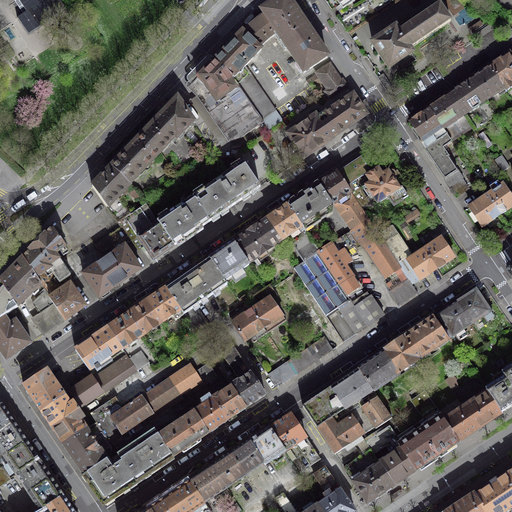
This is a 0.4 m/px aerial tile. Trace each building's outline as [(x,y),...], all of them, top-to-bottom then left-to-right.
[(59,0),(18,0),(27,12),(17,18),(28,35),(66,9),(59,0)] [(282,41),(306,25),(288,0),(278,0),(261,11),(264,15),(257,21),(250,26),(243,33),(259,49),(277,33),(282,41)] [(336,0),(343,9),(356,0),(336,0)] [(399,33),(396,29),(373,44),(381,57),(389,69),(412,53),(409,49),(451,21),(440,5),(399,33)] [(247,25),(248,25),(254,18),(255,17),(254,16),(254,15),(253,14),(252,14),(251,14),(250,14),(249,15),(244,22),(244,23),(244,24),(245,24),(245,25),(247,25)] [(483,25),(480,21),(469,29),(472,33),(483,25)] [(304,73),(327,57),(306,25),(282,41),(304,73)] [(259,49),(243,33),(242,32),(214,61),(233,79),(261,120),(275,111),(245,66),(261,51),(259,49)] [(8,45),(0,50),(7,61),(15,55),(8,45)] [(511,52),(490,67),(506,92),(511,87),(510,84),(511,82),(511,52)] [(187,81),(191,84),(214,61),(210,57),(209,57),(208,57),(207,57),(187,77),(187,78),(187,80),(187,81)] [(233,79),(214,61),(191,84),(190,85),(229,142),(241,138),(263,123),(261,120),(233,79)] [(316,73),(328,90),(342,79),(331,63),(316,73)] [(490,67),(473,78),(487,99),(497,92),(500,96),(506,92),(490,67)] [(473,78),(450,94),(464,115),(471,110),(474,110),(479,107),(480,104),(487,99),(473,78)] [(328,90),(325,92),(329,98),(347,86),(342,79),(328,90)] [(450,94),(429,109),(451,142),(472,128),(464,115),(450,94)] [(304,157),(366,115),(353,96),(318,120),(315,116),(308,120),(308,121),(289,135),(304,157)] [(177,99),(142,135),(160,152),(175,138),(176,139),(193,122),(177,99)] [(416,131),(414,132),(449,187),(452,186),(462,179),(463,178),(458,170),(457,171),(448,156),(449,156),(443,148),(451,142),(429,109),(409,122),(416,131)] [(160,152),(142,135),(112,167),(130,184),(160,153),(160,152)] [(501,155),(494,161),(499,167),(502,172),(509,167),(501,155)] [(355,181),(370,171),(361,157),(337,173),(351,194),(360,208),(369,202),(355,181)] [(499,167),(494,161),(493,160),(486,165),(492,172),(499,167)] [(260,188),(243,163),(193,197),(210,222),(260,188)] [(130,184),(112,167),(92,187),(118,223),(130,214),(118,197),(130,184)] [(371,183),(363,188),(369,196),(372,194),(378,203),(388,196),(394,205),(408,196),(402,186),(399,188),(394,180),(396,178),(395,177),(396,174),(394,171),(391,171),(390,169),(382,175),(378,169),(367,176),(371,183)] [(351,194),(337,173),(319,185),(333,205),(336,203),(351,194)] [(462,179),(452,186),(456,192),(466,185),(462,179)] [(493,192),(486,196),(499,215),(511,206),(511,198),(503,185),(501,186),(497,181),(489,187),(493,192)] [(333,205),(319,185),(287,206),(301,226),(302,226),(303,227),(310,222),(312,225),(326,215),(325,215),(331,211),(329,208),(333,205)] [(354,229),(368,220),(360,208),(351,194),(336,203),(354,229)] [(486,196),(469,207),(482,226),(499,215),(486,196)] [(210,222),(193,197),(157,222),(158,223),(174,246),(210,222)] [(157,222),(146,204),(130,214),(118,223),(124,232),(131,241),(137,237),(158,223),(157,222)] [(287,206),(268,219),(282,241),(287,237),(304,262),(318,252),(302,228),(301,229),(300,227),(301,226),(287,206)] [(417,209),(403,218),(406,223),(420,214),(417,209)] [(282,241),(268,219),(234,242),(248,264),(282,241)] [(337,240),(323,219),(306,231),(303,228),(302,228),(318,252),(337,240)] [(337,240),(318,252),(350,300),(352,303),(366,293),(368,291),(364,284),(360,287),(346,266),(353,261),(349,256),(365,246),(386,278),(401,268),(398,264),(378,235),(368,220),(354,229),(337,240)] [(158,223),(137,237),(144,247),(142,249),(146,255),(148,253),(153,260),(174,246),(158,223)] [(411,254),(392,226),(378,235),(398,264),(411,254)] [(52,227),(23,258),(41,285),(45,290),(46,292),(59,282),(70,275),(55,254),(66,247),(52,227)] [(104,260),(124,246),(131,241),(124,232),(98,251),(104,260)] [(441,238),(424,249),(436,269),(454,257),(441,238)] [(248,264),(234,242),(210,259),(225,281),(248,265),(248,264)] [(104,260),(120,283),(140,269),(124,246),(104,260)] [(424,249),(407,260),(420,279),(436,269),(424,249)] [(304,262),(294,269),(326,316),(350,300),(318,252),(304,262)] [(41,285),(23,258),(0,281),(0,282),(17,307),(41,285)] [(225,281),(210,259),(165,289),(183,315),(204,346),(217,338),(196,306),(227,284),(225,281)] [(120,283),(104,260),(83,274),(99,297),(120,283)] [(404,273),(387,284),(392,291),(389,292),(398,306),(417,293),(404,273)] [(294,275),(275,288),(311,342),(330,329),(294,275)] [(17,307),(0,282),(0,318),(4,315),(17,307)] [(86,306),(70,283),(63,288),(59,282),(46,292),(65,320),(86,306)] [(183,315),(165,289),(146,302),(161,324),(172,316),(175,320),(183,315)] [(46,292),(45,290),(33,301),(35,306),(40,314),(36,316),(38,318),(36,319),(38,321),(35,323),(43,335),(65,320),(46,292)] [(457,302),(471,324),(483,316),(487,321),(494,317),(476,290),(457,302)] [(366,293),(352,303),(368,326),(384,315),(371,297),(370,298),(366,293)] [(270,297),(251,310),(267,333),(286,321),(270,297)] [(161,324),(146,302),(127,315),(142,336),(149,331),(151,335),(159,330),(156,326),(161,324)] [(438,315),(452,337),(471,324),(457,302),(438,315)] [(352,303),(340,311),(356,334),(368,326),(352,303)] [(257,340),(267,333),(251,310),(241,317),(239,314),(231,319),(245,341),(254,335),(257,340)] [(4,315),(0,318),(0,351),(6,360),(31,343),(15,320),(10,324),(4,315)] [(142,336),(127,315),(108,328),(122,348),(123,349),(142,336)] [(434,318),(403,338),(418,360),(449,340),(434,318)] [(122,348),(108,328),(76,350),(90,370),(94,367),(97,372),(100,369),(98,365),(122,348)] [(324,337),(311,346),(316,353),(320,359),(332,350),(324,337)] [(403,338),(384,351),(399,374),(400,374),(399,373),(418,360),(403,338)] [(232,347),(222,353),(240,380),(250,374),(232,347)] [(287,362),(295,375),(320,359),(316,353),(311,356),(307,349),(287,362)] [(148,362),(141,351),(129,360),(136,370),(148,362)] [(399,374),(384,351),(358,369),(373,391),(373,392),(374,391),(399,374)] [(127,357),(95,378),(104,392),(136,370),(129,360),(127,357)] [(287,362),(268,375),(276,387),(295,375),(287,362)] [(201,381),(196,373),(190,365),(168,379),(179,395),(183,393),(201,381)] [(217,377),(208,365),(196,373),(201,381),(204,385),(217,377)] [(511,366),(503,373),(505,377),(511,387),(511,366)] [(358,369),(336,384),(351,406),(360,399),(365,396),(373,391),(358,369)] [(40,411),(64,395),(46,370),(23,385),(40,411)] [(265,395),(250,374),(240,380),(238,382),(237,381),(231,385),(231,386),(246,408),(265,395)] [(452,375),(445,380),(452,390),(459,385),(452,375)] [(103,393),(92,376),(64,395),(70,404),(73,402),(78,410),(103,393)] [(511,387),(505,377),(487,390),(488,391),(502,412),(511,405),(511,387)] [(179,395),(168,379),(147,394),(147,395),(157,410),(171,401),(179,395)] [(351,406),(336,384),(302,406),(334,454),(341,450),(352,442),(375,427),(376,429),(392,418),(374,391),(373,392),(373,391),(365,396),(370,403),(365,406),(360,399),(351,406)] [(228,420),(246,408),(231,386),(219,394),(219,393),(212,398),(213,399),(228,420)] [(478,429),(502,412),(488,391),(463,408),(478,429)] [(459,441),(445,420),(425,392),(411,401),(424,419),(395,439),(387,428),(366,443),(370,449),(374,454),(386,446),(392,454),(400,448),(415,471),(459,441)] [(190,404),(183,393),(179,395),(171,401),(178,412),(190,404)] [(70,404),(64,395),(40,411),(52,427),(78,410),(73,402),(70,404)] [(120,411),(111,418),(122,435),(151,415),(151,414),(157,410),(147,395),(140,399),(140,398),(120,411)] [(111,418),(120,411),(112,398),(90,413),(96,422),(98,426),(111,418)] [(209,433),(228,420),(213,399),(195,411),(209,433)] [(0,431),(13,423),(12,422),(0,405),(0,404),(0,431)] [(478,429),(463,408),(445,420),(459,441),(478,429)] [(78,410),(52,427),(63,444),(86,429),(80,419),(83,417),(78,410)] [(155,431),(173,457),(209,433),(195,411),(179,422),(178,421),(172,425),(173,426),(159,435),(156,430),(155,431)] [(290,414),(270,427),(286,451),(297,444),(306,438),(290,414)] [(111,418),(98,426),(109,443),(122,435),(111,418)] [(98,426),(96,422),(86,429),(63,444),(83,474),(106,458),(102,453),(112,446),(109,443),(98,426)] [(0,451),(3,456),(25,441),(13,423),(0,431),(0,451)] [(270,427),(250,441),(264,463),(265,465),(286,451),(270,427)] [(120,459),(136,482),(137,481),(173,457),(155,431),(120,455),(118,456),(120,459)] [(320,459),(306,438),(297,444),(311,465),(320,459)] [(15,475),(38,460),(25,441),(3,456),(15,475)] [(250,441),(231,453),(245,475),(264,463),(250,441)] [(352,442),(341,450),(345,456),(356,449),(352,442)] [(394,485),(415,471),(400,448),(392,454),(379,463),(394,485)] [(343,467),(367,503),(394,485),(379,463),(374,454),(370,449),(343,467)] [(231,453),(212,466),(227,488),(245,475),(231,453)] [(106,458),(83,474),(103,503),(136,482),(120,459),(113,464),(108,457),(106,458)] [(50,478),(38,460),(15,475),(28,493),(50,478)] [(212,466),(190,481),(205,503),(227,488),(212,466)] [(329,497),(340,489),(325,466),(313,473),(329,497)] [(0,470),(0,486),(11,479),(4,468),(0,470)] [(489,486),(476,495),(487,511),(504,511),(511,511),(511,474),(510,472),(496,481),(495,480),(489,485),(489,486)] [(63,496),(50,478),(28,493),(40,511),(44,509),(63,496)] [(190,481),(149,508),(151,511),(211,511),(205,503),(190,481)] [(329,497),(318,504),(323,511),(353,511),(355,511),(340,489),(329,497)] [(400,490),(399,490),(392,495),(391,496),(391,497),(391,498),(391,499),(392,499),(392,500),(393,500),(394,500),(395,500),(402,494),(402,493),(402,492),(402,491),(401,491),(400,490)] [(296,511),(284,493),(275,498),(284,511),(296,511)] [(475,493),(446,511),(487,511),(476,495),(475,493)] [(73,511),(63,496),(44,509),(45,511),(43,511),(73,511)]
